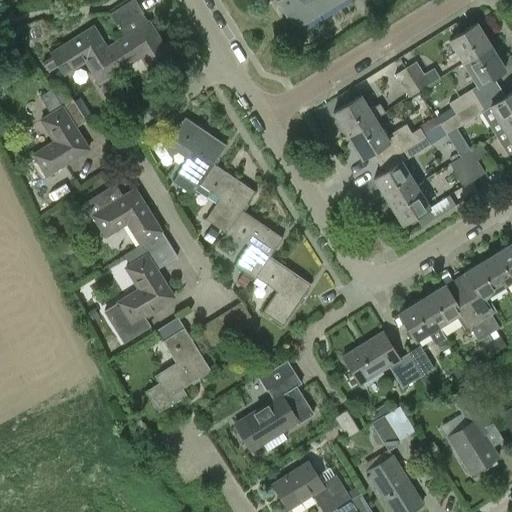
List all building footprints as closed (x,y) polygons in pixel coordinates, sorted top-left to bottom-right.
[(106,49),(119,69),(141,56),(154,78),(175,65),(148,22),(144,25),(139,16),(143,14),(134,0),(131,0),(108,15),(123,38),(117,42),(106,49)] [(279,0),(277,1),(294,30),(341,0),(279,0)] [(449,41),(463,63),(490,45),(477,23),(449,41)] [(109,76),(119,69),(106,49),(93,27),(50,54),(63,75),(85,62),(111,104),(123,97),(109,76)] [(490,45),(463,63),(477,86),(505,69),(490,45)] [(415,61),(405,68),(418,90),(439,77),(433,68),(423,74),(415,61)] [(408,96),(418,90),(405,68),(395,74),(408,96)] [(75,127),(85,121),(72,101),(62,107),(51,89),(40,96),(50,113),(39,120),(52,141),(32,155),(45,176),(89,149),(75,127)] [(448,104),(455,114),(475,101),(477,99),(471,90),(448,104)] [(511,90),(489,105),(503,129),(511,123),(511,90)] [(347,135),(374,119),(384,112),(379,104),(369,110),(360,96),(333,113),(347,135)] [(439,124),(446,134),(456,128),(482,111),(475,101),(455,114),(439,124)] [(195,190),(198,185),(200,182),(214,163),(226,146),(185,118),(181,123),(160,137),(170,153),(176,150),(188,158),(173,181),(189,192),(195,190)] [(372,152),(378,162),(394,152),(423,134),(419,128),(411,133),(406,125),(386,137),(374,119),(347,135),(362,158),(372,152)] [(511,123),(503,129),(511,142),(511,123)] [(446,134),(460,156),(470,150),(456,128),(446,134)] [(423,134),(394,152),(401,162),(429,144),(423,134)] [(460,156),(474,179),(484,172),(477,160),(487,154),(480,144),(470,150),(460,156)] [(374,179),(388,201),(415,184),(401,162),(394,152),(378,162),(384,172),(374,179)] [(463,186),(474,179),(460,156),(449,163),(463,186)] [(200,182),(198,185),(219,199),(205,219),(225,233),(227,230),(242,210),(255,191),(219,167),(214,163),(200,182)] [(415,184),(388,201),(403,224),(429,207),(415,184)] [(135,188),(92,215),(105,237),(127,224),(140,245),(142,248),(146,254),(146,255),(168,241),(135,188)] [(242,210),(227,230),(248,244),(233,265),(254,280),(256,278),(270,257),(283,238),(249,214),(242,210)] [(211,228),(204,238),(211,243),(218,233),(211,228)] [(177,256),(168,241),(146,255),(146,254),(142,248),(140,245),(125,255),(131,264),(125,268),(138,290),(104,311),(124,343),(150,326),(144,316),(174,297),(157,269),(177,256)] [(511,247),(510,244),(488,258),(504,285),(511,280),(511,247)] [(270,257),(256,278),(276,291),(262,311),(283,326),(312,285),(277,261),(270,257)] [(473,286),(463,292),(489,334),(500,327),(492,313),(496,311),(487,296),(504,285),(488,258),(465,272),(473,286)] [(249,279),(242,274),(236,282),(243,287),(249,279)] [(445,285),(422,299),(438,326),(455,316),(464,331),(470,327),(478,341),(489,334),(463,292),(453,298),(445,285)] [(446,338),(438,326),(422,299),(400,313),(417,340),(427,333),(435,345),(446,338)] [(231,309),(244,330),(255,323),(243,302),(242,302),(242,303),(231,309)] [(94,309),(88,312),(92,318),(97,315),(94,309)] [(231,309),(221,315),(233,337),(244,330),(231,309)] [(221,315),(210,321),(224,343),(233,337),(221,315)] [(209,370),(176,317),(156,329),(176,362),(155,375),(160,382),(146,390),(158,410),(185,394),(181,387),(191,381),(189,378),(196,374),(197,377),(209,370)] [(212,349),(224,343),(210,321),(199,328),(212,349)] [(423,375),(409,352),(398,358),(382,332),(343,356),(361,384),(388,367),(401,388),(423,375)] [(499,335),(493,340),(499,350),(506,346),(499,335)] [(492,354),(499,350),(493,340),(486,344),(492,354)] [(419,345),(409,352),(428,382),(439,376),(419,345)] [(460,362),(451,368),(457,378),(466,372),(460,362)] [(301,383),(294,372),(267,389),(272,397),(270,398),(272,400),(234,424),(250,450),(296,421),(297,423),(313,413),(295,386),(301,383)] [(423,383),(415,388),(420,395),(427,391),(423,383)] [(494,459),(499,456),(481,428),(490,423),(466,384),(451,394),(468,422),(446,436),(470,474),(481,467),(483,470),(496,462),(494,459)] [(372,411),(376,419),(383,415),(391,410),(386,403),(372,411)] [(511,408),(503,414),(511,429),(511,408)] [(358,430),(345,409),(334,416),(347,437),(358,430)] [(376,419),(371,422),(388,450),(400,442),(383,415),(376,419)] [(392,455),(366,471),(391,511),(406,511),(421,503),(392,455)] [(272,484),(288,510),(317,492),(329,511),(330,511),(349,500),(351,499),(335,474),(320,482),(307,461),(272,484)] [(371,511),(360,493),(351,499),(349,500),(330,511),(371,511)]
